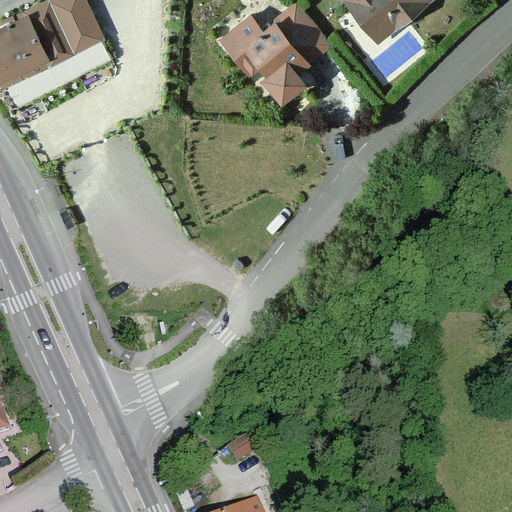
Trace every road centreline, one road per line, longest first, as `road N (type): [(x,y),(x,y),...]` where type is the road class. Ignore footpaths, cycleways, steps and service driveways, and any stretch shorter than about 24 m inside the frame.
road 1 (residential): [(511,4),(307,236),(185,402),(120,457)]
road 2 (primary): [(120,457),(0,194)]
